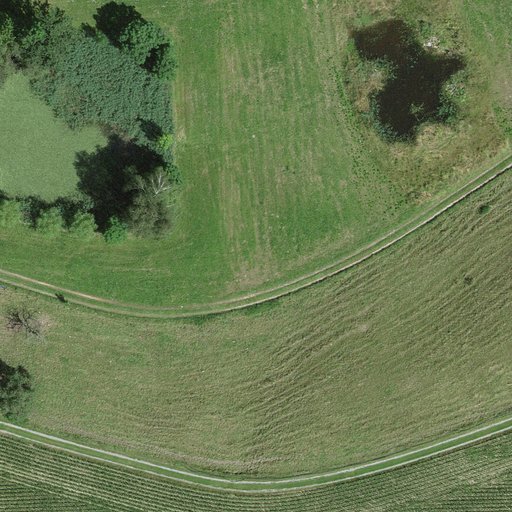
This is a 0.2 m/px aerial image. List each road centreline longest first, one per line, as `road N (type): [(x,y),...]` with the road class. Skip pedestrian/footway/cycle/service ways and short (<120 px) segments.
road 1 (track): [(0,274),(113,307),(218,309),(355,258),(511,156)]
road 2 (track): [(0,424),(203,483),(275,487),(408,462),(511,423)]
